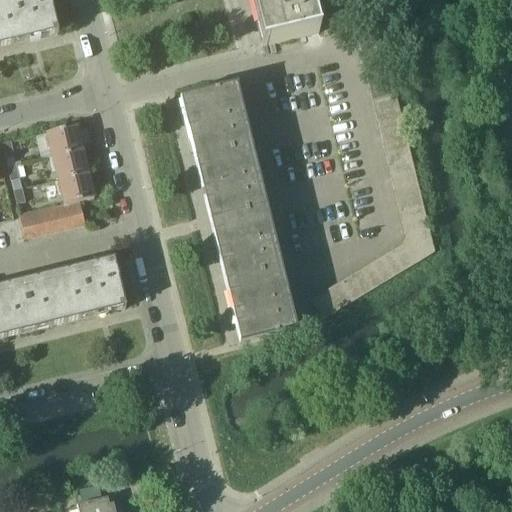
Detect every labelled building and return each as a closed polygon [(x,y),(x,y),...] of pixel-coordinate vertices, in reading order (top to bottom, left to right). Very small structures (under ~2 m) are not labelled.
[(49,0),(0,0),(0,48),(58,34),(52,11),(51,8),(49,0)] [(310,0),(250,0),(262,47),(262,48),(319,34),(319,33),(318,33),(310,0)] [(383,42),(381,35),(378,23),(354,29),(371,98),(395,92),(385,52),(390,51),(387,41),(383,42)] [(236,87),(179,101),(180,102),(185,101),(200,162),(250,149),(235,88),(237,88),(236,87)] [(371,98),(374,109),(398,104),(395,92),(371,98)] [(377,121),(400,115),(398,104),(374,109),(377,121)] [(377,121),(380,132),(403,126),(400,115),(377,121)] [(403,126),(380,132),(383,144),(406,138),(403,126)] [(53,159),(82,152),(76,128),(47,135),(53,159)] [(383,144),(386,155),(409,149),(406,138),(383,144)] [(11,144),(2,146),(5,160),(15,157),(11,144)] [(250,149),(200,162),(215,222),(265,210),(250,149)] [(388,167),(412,161),(409,149),(386,155),(388,167)] [(53,159),(59,183),(88,176),(82,152),(53,159)] [(388,167),(391,178),(415,172),(412,161),(388,167)] [(11,183),(14,194),(22,192),(19,180),(23,179),(21,167),(16,168),(16,167),(8,169),(11,183)] [(394,189),(418,184),(415,172),(391,178),(394,189)] [(94,200),(88,176),(59,183),(65,206),(65,207),(67,206),(79,204),(94,200)] [(394,189),(397,201),(421,195),(418,184),(394,189)] [(25,204),(22,192),(14,194),(17,206),(25,204)] [(400,212),(423,206),(421,195),(397,201),(400,212)] [(85,226),(79,204),(67,206),(73,229),(85,226)] [(73,229),(67,206),(65,207),(65,206),(55,209),(61,232),(73,229)] [(400,212),(403,224),(426,218),(423,206),(400,212)] [(61,232),(55,209),(43,211),(49,235),(61,232)] [(265,210),(215,222),(230,283),(280,271),(265,210)] [(37,238),(49,235),(43,211),(31,214),(37,238)] [(37,238),(31,214),(19,217),(25,241),(37,238)] [(405,235),(429,229),(426,218),(403,224),(405,235)] [(405,235),(402,246),(414,266),(435,254),(429,229),(405,235)] [(392,252),(404,273),(414,266),(402,246),(392,252)] [(394,279),(404,273),(392,252),(381,258),(394,279)] [(381,258),(374,262),(371,264),(384,285),(394,279),(381,258)] [(20,284),(0,288),(0,340),(126,310),(126,308),(121,288),(120,284),(114,260),(20,284)] [(374,291),(384,285),(371,264),(361,270),(374,291)] [(361,270),(356,273),(351,276),(364,297),(374,291),(361,270)] [(280,271),(230,283),(245,344),(239,346),(240,347),(297,333),(297,331),(295,331),(280,271)] [(354,303),(364,297),(351,276),(341,282),(354,303)] [(341,282),(338,284),(331,288),(344,309),(354,303),(341,282)] [(333,315),(344,309),(331,288),(321,295),(333,315)] [(321,295),(320,295),(311,301),(323,321),(333,315),(321,295)] [(76,508),(77,511),(75,511),(114,511),(113,506),(109,507),(107,500),(76,508)]
